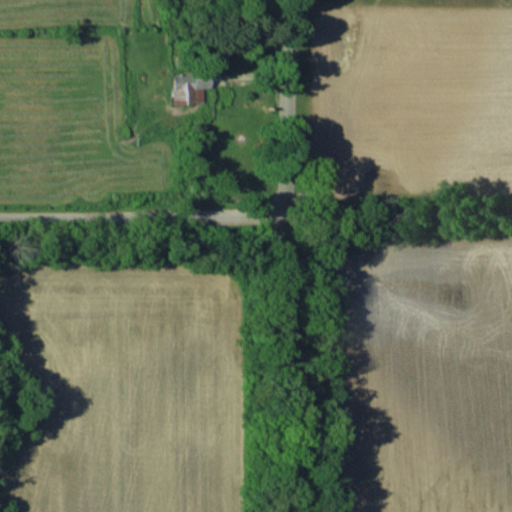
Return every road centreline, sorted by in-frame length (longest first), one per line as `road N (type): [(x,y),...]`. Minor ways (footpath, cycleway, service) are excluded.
road 1 (residential): [(290,511),(287,0)]
road 2 (tertiary): [(0,213),(289,210)]
